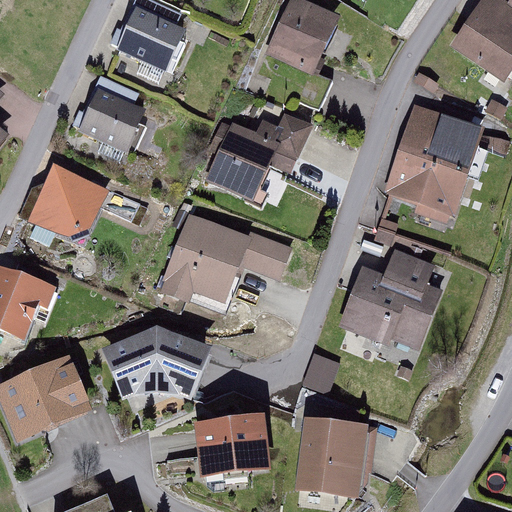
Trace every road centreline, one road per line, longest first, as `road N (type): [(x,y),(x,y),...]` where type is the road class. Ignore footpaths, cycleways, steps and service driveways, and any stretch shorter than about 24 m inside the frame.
road 1 (residential): [(448,0),(392,91),(287,392)]
road 2 (residential): [(0,217),(109,0)]
road 3 (residential): [(166,511),(118,468),(79,469),(25,495)]
road 4 (residential): [(511,387),(426,511)]
